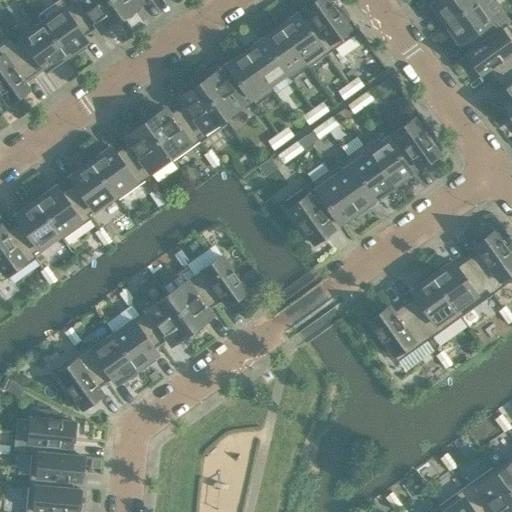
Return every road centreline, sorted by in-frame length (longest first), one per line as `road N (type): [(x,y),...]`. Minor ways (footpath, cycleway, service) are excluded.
road 1 (residential): [(124,511),(131,432),(490,180)]
road 2 (residential): [(232,0),(0,168)]
road 3 (residential): [(490,180),(373,0)]
